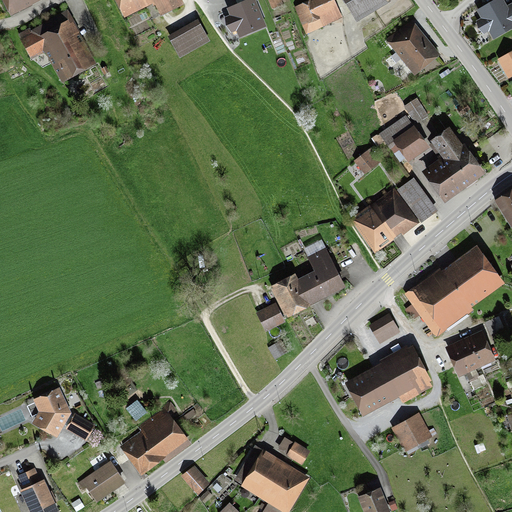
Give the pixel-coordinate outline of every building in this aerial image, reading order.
[(2,0),(10,13),(35,0),(2,0)] [(184,0),(114,0),(126,21),(155,5),(162,18),(187,4),(184,0)] [(266,24),(255,0),(246,0),(229,7),(232,14),(226,16),(232,30),(238,28),(240,34),(266,24)] [(280,0),(267,0),(274,14),(285,10),(280,0)] [(333,0),(313,0),(295,9),(308,37),(343,20),(333,0)] [(384,0),(343,0),(356,23),(388,6),(384,0)] [(502,0),(498,0),(477,12),(482,22),(476,25),(484,39),(489,36),(493,43),(511,32),(511,5),(508,8),(502,0)] [(69,12),(20,38),(32,61),(45,55),(58,79),(94,60),(69,12)] [(198,21),(168,38),(181,61),(211,45),(198,21)] [(413,24),(387,44),(415,79),(441,58),(413,24)] [(511,54),(498,62),(511,84),(511,82),(511,54)] [(106,66),(101,69),(103,75),(109,72),(106,66)] [(418,102),(405,109),(415,125),(428,118),(418,102)] [(466,104),(458,109),(461,114),(469,109),(466,104)] [(416,128),(394,142),(408,165),(430,152),(416,128)] [(443,162),(425,175),(444,204),(487,174),(468,145),(465,147),(453,128),(430,143),(443,162)] [(372,151),(355,163),(366,178),(383,166),(372,151)] [(415,180),(399,192),(423,224),(439,213),(415,180)] [(396,190),(351,221),(376,256),(421,225),(396,190)] [(511,192),(495,203),(511,229),(511,192)] [(295,275),(270,287),(287,322),(308,312),(306,309),(346,289),(326,248),(307,257),(315,273),(299,281),(295,275)] [(416,284),(403,295),(438,341),(475,313),(473,310),(505,285),(481,253),(425,296),(416,284)] [(276,306),(257,315),(266,335),(285,326),(276,306)] [(390,318),(370,329),(378,342),(397,331),(390,318)] [(497,318),(486,323),(491,335),(502,330),(497,318)] [(485,336),(448,351),(460,379),(497,364),(485,336)] [(280,345),(269,351),(275,363),(287,356),(280,345)] [(415,350),(345,386),(362,419),(401,399),(405,407),(436,391),(415,350)] [(59,390),(34,402),(40,415),(33,427),(57,441),(71,416),(59,390)] [(138,403),(127,411),(135,424),(147,416),(138,403)] [(167,414),(120,448),(140,476),(187,441),(167,414)] [(420,415),(393,430),(407,456),(434,441),(420,415)] [(96,429),(75,417),(66,432),(87,444),(96,429)] [(284,437),(276,449),(302,465),(310,451),(295,442),(294,443),(284,437)] [(263,450),(241,486),(284,511),(288,511),(310,477),(263,450)] [(111,465),(82,484),(96,505),(124,487),(111,465)] [(195,465),(182,476),(198,494),(210,483),(195,465)] [(35,471),(18,478),(22,490),(40,483),(35,471)] [(56,511),(43,482),(19,493),(27,511),(56,511)] [(208,490),(200,498),(205,503),(213,495),(208,490)] [(389,511),(381,490),(359,499),(364,511),(389,511)] [(268,503),(262,511),(280,511),(281,511),(268,503)]
